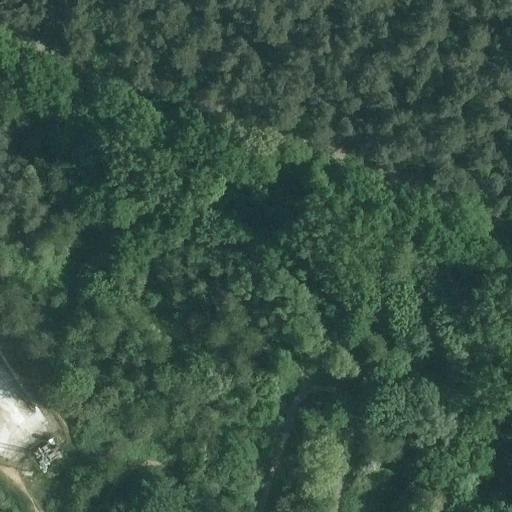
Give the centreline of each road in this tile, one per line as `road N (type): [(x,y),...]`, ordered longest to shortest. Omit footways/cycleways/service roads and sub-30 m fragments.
road 1 (unclassified): [(511,223),(0,25)]
road 2 (unclassified): [(337,511),(352,400),(330,375),(302,382),(254,511)]
road 3 (unclassified): [(173,511),(177,465),(166,444),(145,440),(101,511)]
